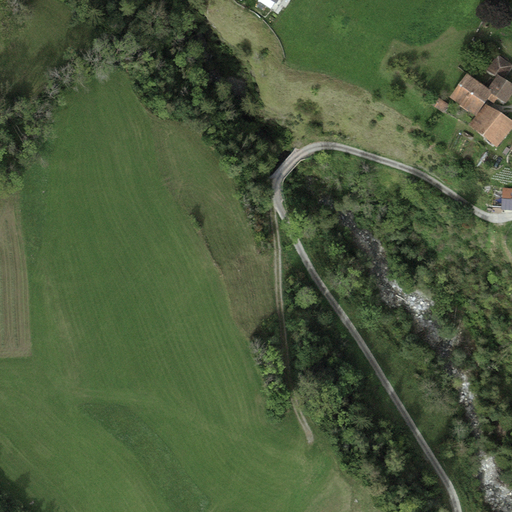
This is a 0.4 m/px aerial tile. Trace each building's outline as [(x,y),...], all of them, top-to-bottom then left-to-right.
[(511,67),(511,64),(497,53),(487,68),(497,74),(504,79),(511,67)] [(467,73),(450,97),(475,115),(487,99),(493,103),(498,97),(487,88),(467,73)] [(511,84),(504,79),(497,74),(487,88),(498,97),(507,102),(511,93),(511,84)] [(434,95),(429,103),(443,113),(448,104),(434,95)] [(511,120),(502,113),(487,104),(470,125),(497,147),(511,126),(511,120)] [(511,190),(502,189),(500,211),(511,212),(511,190)]
